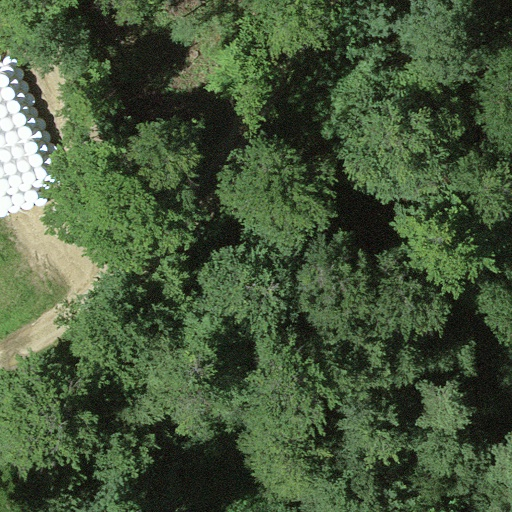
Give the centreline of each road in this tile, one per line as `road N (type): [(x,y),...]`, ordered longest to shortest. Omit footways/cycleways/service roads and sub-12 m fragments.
road 1 (track): [(0,334),(188,160),(309,0)]
road 2 (track): [(160,185),(71,0)]
